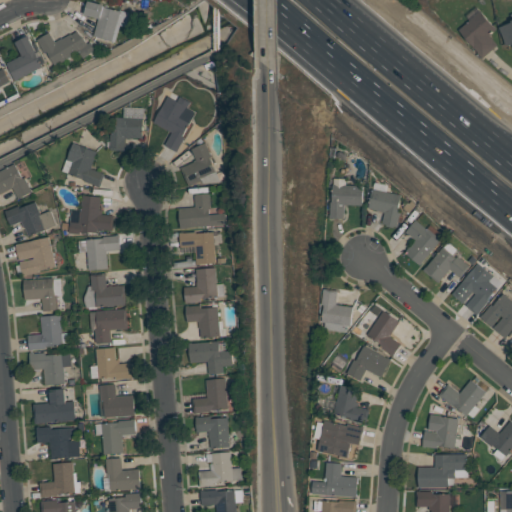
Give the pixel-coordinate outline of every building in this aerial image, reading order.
[(121,26),(128,27),(132,12),(89,3),(86,15),(99,18),(95,37),(118,42),(121,26)] [(490,35),(497,29),(477,7),(469,15),(472,18),(459,31),(484,58),(498,44),(490,35)] [(511,21),(500,26),(507,46),(511,44),(511,21)] [(39,39),(54,66),(81,52),(84,58),(97,51),(92,41),(87,44),(80,30),(56,42),(51,32),(39,39)] [(17,41),(23,55),(7,62),(15,80),(44,67),(30,35),(17,41)] [(0,69),(0,91),(1,92),(0,90),(0,87),(11,81),(4,67),(0,69)] [(197,112),(188,108),(191,102),(180,97),(178,101),(168,96),(155,123),(172,132),(165,145),(177,151),(197,112)] [(126,150),(127,138),(144,138),(144,108),(125,107),(124,118),(116,117),(116,126),(111,126),(111,150),(126,150)] [(101,185),(105,173),(92,169),(97,150),(73,143),(63,173),(101,185)] [(192,148),(197,161),(182,167),(190,185),(202,180),(205,186),(220,179),(205,143),(192,148)] [(2,171),(0,166),(0,194),(14,188),(19,198),(33,192),(26,178),(31,176),(24,160),(2,171)] [(344,219),(345,205),(362,206),(363,186),(346,185),(346,179),(332,178),(331,218),(344,219)] [(402,194),(386,192),(387,185),(374,182),(370,209),(385,212),(383,224),(397,227),(402,194)] [(180,228),(227,225),(226,213),(211,214),(210,193),(195,194),(196,207),(179,208),(180,228)] [(102,197),(82,195),(81,210),(71,210),(70,231),(113,233),(114,215),(101,214),(102,197)] [(11,226),(23,221),(28,236),(57,226),(52,210),(41,214),(36,201),(6,212),(11,226)] [(406,231),(416,240),(405,253),(420,266),(440,242),(415,220),(406,231)] [(180,233),(181,248),(196,247),(197,264),(216,263),(215,232),(180,233)] [(17,243),(23,275),(56,269),(51,237),(17,243)] [(108,269),(108,250),(121,250),(121,237),(79,239),(80,251),(88,251),(89,270),(108,269)] [(470,265),(458,256),(456,258),(443,247),(424,271),(439,283),(450,269),(460,277),(470,265)] [(462,283),(476,294),(467,305),(477,314),(499,288),(490,281),(494,276),(479,263),(462,283)] [(196,269),(197,286),(184,287),(185,300),(225,299),(224,284),(217,284),(216,268),(196,269)] [(107,286),(107,275),(87,276),(89,307),(126,305),(125,285),(107,286)] [(25,279),(25,299),(43,299),(43,311),(59,310),(58,296),(62,296),(61,278),(25,279)] [(353,307),(336,305),(338,292),(325,290),(320,329),(349,333),(353,307)] [(506,338),(511,330),(511,299),(503,292),(482,318),(493,328),(493,327),(506,338)] [(128,329),(127,310),(93,311),(94,343),(112,343),(112,329),(128,329)] [(394,355),(402,344),(390,336),(400,321),(384,310),(366,336),(394,355)] [(29,335),(29,348),(69,346),(68,333),(62,333),(62,315),(42,316),(42,334),(29,335)] [(233,366),(233,351),(220,351),(219,342),(190,343),(191,363),(208,362),(209,374),(224,373),(224,366),(233,366)] [(392,359),(362,345),(348,374),(361,380),(366,369),(383,377),(392,359)] [(97,348),(99,379),(132,378),(132,363),(118,363),(117,347),(97,348)] [(65,366),(72,366),(71,352),(29,355),(31,370),(45,368),(46,384),(66,383),(65,366)] [(228,410),(226,378),(206,379),(207,398),(194,399),(194,412),(228,410)] [(460,393),(449,384),(441,395),(467,416),(487,392),(472,379),(460,393)] [(102,385),(104,417),(135,416),(134,395),(117,396),(116,384),(102,385)] [(360,389),(341,385),(335,416),(366,422),(369,408),(357,406),(360,389)] [(75,401),(66,401),(66,389),(51,390),(51,403),(34,403),(35,423),(76,421),(75,401)] [(423,445),(455,450),(459,418),(430,414),(428,431),(425,431),(423,445)] [(196,418),(197,432),(210,432),(210,448),(230,447),(229,416),(196,418)] [(318,451),(349,457),(352,443),(360,445),(364,428),(325,420),(318,451)] [(491,425),(481,437),(506,457),(511,450),(511,421),(511,420),(500,433),(491,425)] [(124,453),(123,435),(136,434),(135,421),(95,423),(96,435),(103,435),(104,454),(124,453)] [(75,427),(37,428),(38,442),(51,442),(52,458),(81,457),(80,439),(75,439),(75,427)] [(211,453),(212,470),(200,471),(201,484),(243,483),(242,468),(233,468),(232,452),(211,453)] [(435,454),(435,467),(418,467),(419,487),(455,486),(455,477),(468,477),(468,454),(435,454)] [(141,488),(140,469),(123,470),(122,458),(106,459),(108,490),(141,488)] [(41,496),(78,494),(77,462),(54,463),(55,482),(41,482),(41,496)] [(313,481),(313,495),(358,496),(359,477),(342,476),(343,463),(327,462),(326,481),(313,481)] [(218,511),(237,511),(237,503),(244,503),(243,489),(202,491),(202,506),(217,505),(218,511)] [(511,510),(511,490),(500,491),(501,511),(511,510)] [(418,492),(417,506),(431,506),(431,511),(451,511),(451,493),(418,492)] [(110,511),(142,510),(142,495),(109,496),(110,511)] [(76,511),(76,500),(42,502),(42,511),(76,511)] [(315,511),(352,511),(356,511),(357,501),(315,500),(315,511)]
